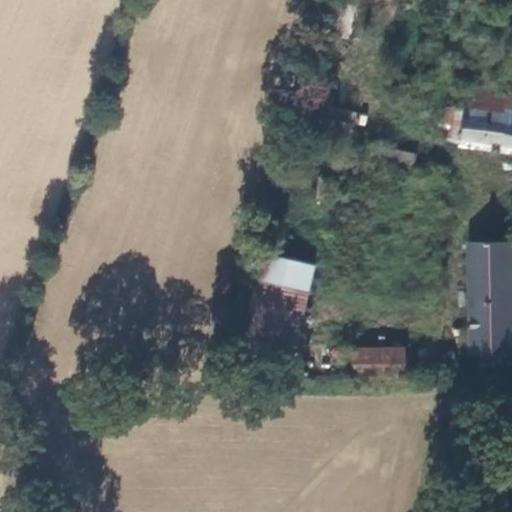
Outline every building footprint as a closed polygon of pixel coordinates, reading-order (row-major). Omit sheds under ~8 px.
[(473,87),(470,108),(508,113),(511,92),(473,87)] [(445,134),(460,136),(464,107),(449,104),(445,134)] [(459,144),(511,150),(511,113),(508,113),(470,108),(464,107),(460,136),(459,144)] [(416,153),(391,146),(388,160),(413,167),(416,153)] [(377,210),(372,207),(367,207),(362,211),(360,217),(362,222),(367,225),(373,225),(377,221),(379,215),(377,210)] [(504,352),(511,351),(511,240),(469,241),(471,353),(479,354),(481,366),(504,365),(504,352)] [(287,365),(311,265),(263,253),(239,354),(287,365)] [(354,349),(353,379),(402,379),(403,351),(354,349)]
